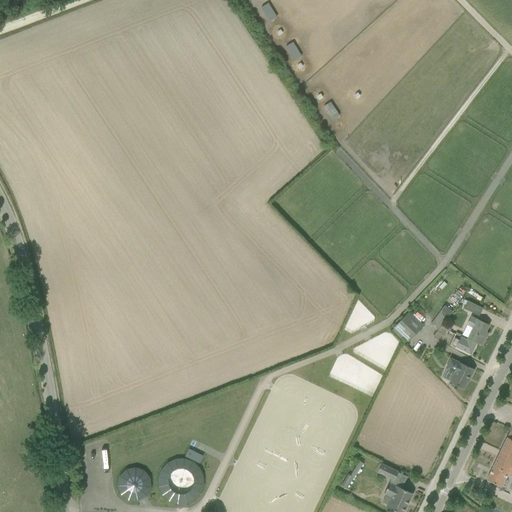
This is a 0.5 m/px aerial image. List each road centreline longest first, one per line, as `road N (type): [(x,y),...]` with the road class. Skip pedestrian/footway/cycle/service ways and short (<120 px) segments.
road 1 (unclassified): [(64,511),(28,287),(0,202)]
road 2 (tertiary): [(435,511),(511,350)]
